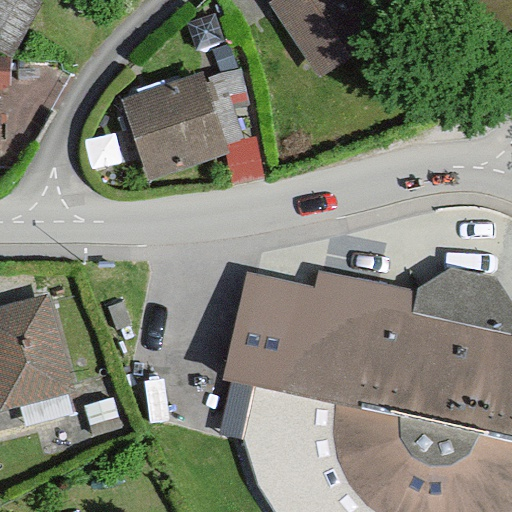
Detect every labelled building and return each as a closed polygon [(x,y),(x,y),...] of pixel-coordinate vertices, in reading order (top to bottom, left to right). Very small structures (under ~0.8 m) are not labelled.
[(26,0),(0,0),(0,49),(13,57),(40,7),(26,0)] [(346,0),(268,0),(322,85),(378,50),(346,0)] [(204,84),(123,108),(148,191),(229,167),(204,84)] [(511,511),(511,307),(498,285),(450,274),(417,297),(416,303),(380,310),(354,320),(325,339),(301,359),(278,384),(269,406),(316,414),(313,455),(325,492),(342,511),(511,511)] [(223,397),(247,402),(269,406),(278,384),(301,359),(325,339),(354,320),(380,310),(416,303),(417,297),(321,278),(318,294),(250,280),(223,397)] [(0,416),(57,402),(34,308),(0,316),(0,416)] [(269,406),(247,402),(239,441),(254,492),(266,511),(342,511),(325,492),(313,455),(316,414),(269,406)]
